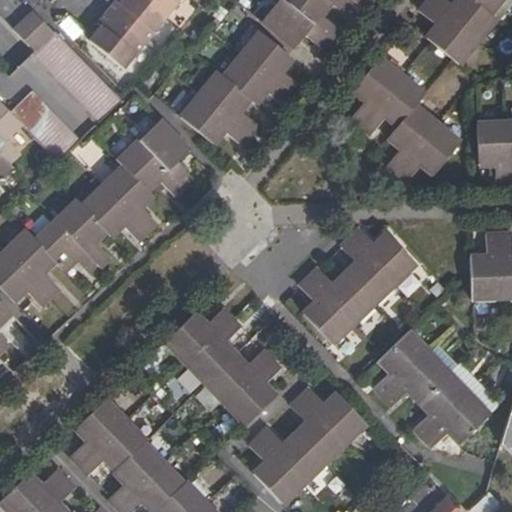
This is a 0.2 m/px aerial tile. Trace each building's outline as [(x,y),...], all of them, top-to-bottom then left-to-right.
[(116,0),(112,0),(105,9),(143,41),(164,17),(143,0),(120,0),(119,2),(116,0)] [(143,0),(164,17),(177,0),(143,0)] [(278,0),(259,23),(293,51),(305,36),(322,49),(329,40),(338,29),(322,16),(331,4),(337,9),(343,0),(351,0),(364,10),(371,0),(278,0)] [(457,0),(454,5),(447,0),(430,0),(428,4),(421,12),(437,25),(427,38),(457,62),(474,41),(493,19),(488,15),(500,0),(457,0)] [(143,41),(105,9),(97,19),(101,23),(89,37),(123,64),(143,41)] [(53,36),(31,13),(13,30),(35,53),(53,36)] [(265,91),(283,105),(291,95),(298,87),(282,72),(291,60),(259,33),(241,55),(223,77),(218,73),(199,96),(181,118),(213,144),(224,132),(241,146),(249,135),(257,125),(240,112),(250,100),(255,104),(265,91)] [(99,121),(120,101),(54,34),(53,36),(35,53),(33,54),(99,121)] [(407,181),(420,165),(432,175),(459,142),(437,124),(415,106),(424,94),(402,75),(380,58),(353,90),(365,101),(352,117),(361,125),(372,134),(385,117),(397,126),(387,139),(400,149),(387,165),(397,173),(407,181)] [(16,121),(54,161),(55,163),(78,141),(31,93),(9,113),(16,121)] [(0,138),(0,137),(16,121),(9,113),(0,103),(0,169),(5,165),(2,162),(13,152),(0,138)] [(4,251),(0,255),(0,288),(13,302),(25,291),(40,305),(49,297),(58,288),(43,273),(55,263),(63,271),(74,261),(88,273),(95,265),(99,268),(110,258),(94,242),(104,232),(111,238),(122,227),(137,242),(155,223),(141,208),(152,197),(147,192),(158,182),(173,196),(182,187),(192,178),(177,162),(189,151),(160,121),(138,142),(117,162),(122,167),(103,186),(82,206),(75,201),(53,221),(34,240),(25,231),(4,251)] [(511,121),(507,122),(476,123),(478,164),(494,163),(495,186),(509,186),(511,185),(511,121)] [(302,313),(331,343),(351,324),(373,303),(393,284),(414,264),(385,234),(374,245),(358,230),(350,238),(340,247),(355,262),(343,273),(332,284),(317,269),(308,278),(298,286),(313,302),(302,313)] [(511,243),(511,234),(497,235),(486,235),(487,257),(470,257),(472,297),(498,296),(511,295),(511,243)] [(0,349),(6,345),(0,338),(0,323),(10,314),(0,303),(0,349)] [(205,383),(225,404),(245,425),(275,396),(264,385),(279,369),(270,360),(262,352),(246,366),(235,355),(224,343),(239,328),(231,320),(222,310),(206,325),(195,313),(165,341),(186,363),(205,383)] [(12,324),(2,334),(21,352),(31,342),(12,324)] [(344,357),(358,342),(347,331),(333,346),(344,357)] [(429,352),(409,331),(378,360),(389,373),(375,387),(383,395),(392,406),(408,392),(417,401),(429,414),(414,428),(424,437),(432,446),(448,432),(459,443),(488,415),(469,394),(448,372),(429,352)] [(263,462),(252,473),(281,503),(303,483),(323,463),(343,444),(364,424),(335,393),(323,404),(309,389),(300,398),(291,407),(305,422),(294,432),(283,443),(268,429),(259,438),(249,447),(263,462)] [(212,511),(185,483),(181,484),(145,446),(147,443),(145,442),(105,401),(75,429),(85,441),(70,456),(88,474),(104,460),(114,470),(113,473),(123,484),(108,500),(120,511),(133,511),(142,503),(150,511),(212,511)] [(511,404),(500,445),(511,455),(511,404)] [(20,482),(0,501),(0,504),(7,511),(99,511),(98,510),(95,511),(65,511),(57,505),(73,489),(56,471),(40,486),(29,475),(20,482)] [(464,511),(436,484),(426,493),(419,487),(408,497),(416,505),(407,511),(378,511),(367,501),(356,511),(464,511)] [(486,494),(467,511),(488,511),(497,504),(486,494)]
